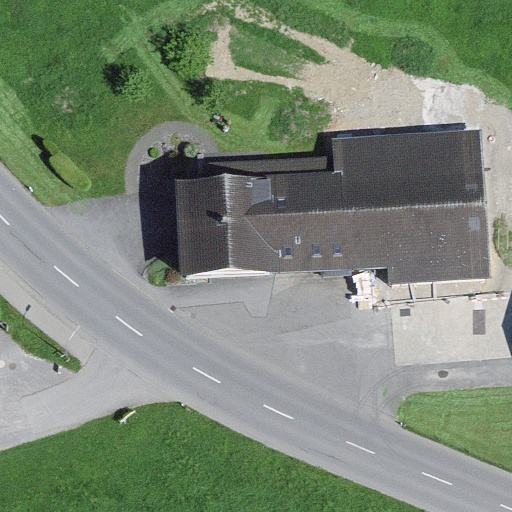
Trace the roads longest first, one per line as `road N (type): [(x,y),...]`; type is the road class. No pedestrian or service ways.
road 1 (tertiary): [(511,511),(231,390),(155,348),(0,218)]
road 2 (track): [(155,348),(134,378),(72,406),(0,422)]
